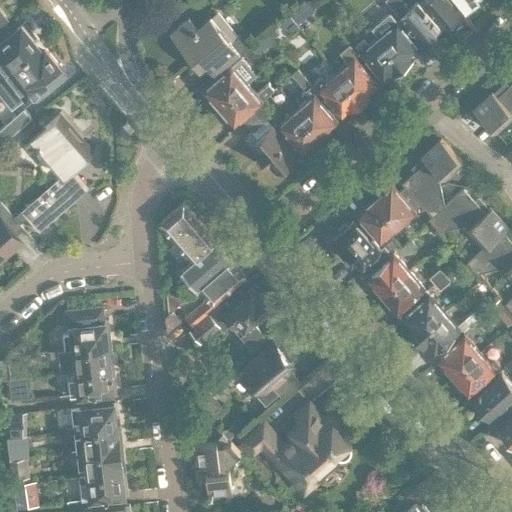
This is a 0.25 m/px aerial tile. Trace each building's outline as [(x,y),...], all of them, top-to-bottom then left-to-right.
[(407,9),(399,0),(385,0),(393,9),(422,43),(430,36),(431,37),(433,37),(434,36),(435,35),(436,34),(437,33),(437,31),(437,30),(440,28),(417,1),(407,9)] [(421,0),(443,25),(445,24),(448,24),(453,20),(453,16),(461,10),(452,0),(421,0)] [(297,3),(286,12),(294,21),(305,12),(297,3)] [(294,21),(286,12),(279,18),(291,32),(298,26),(294,21)] [(201,65),(198,67),(199,68),(210,59),(218,67),(212,72),(213,73),(233,57),(243,48),(249,43),(240,32),(230,41),(209,15),(202,21),(204,23),(197,29),(188,18),(189,17),(188,16),(169,32),(178,43),(180,41),(201,65)] [(396,20),(378,35),(402,63),(412,55),(410,53),(419,46),(396,20)] [(0,67),(2,70),(5,68),(37,43),(35,41),(39,39),(30,29),(27,31),(21,23),(0,39),(0,67)] [(270,37),(276,32),(271,25),(264,31),(270,37)] [(393,71),(402,63),(378,35),(360,50),(383,77),(391,69),(393,71)] [(41,48),(37,43),(5,68),(2,70),(12,83),(6,87),(18,101),(44,81),(42,77),(59,64),(44,46),(41,48)] [(347,61),(336,71),(360,99),(370,91),(368,89),(377,82),(354,56),(357,53),(349,44),(340,52),(347,61)] [(248,54),(243,48),(233,57),(238,63),(248,54)] [(218,102),(219,104),(246,81),(230,64),(204,87),(210,94),(208,96),(216,104),(218,102)] [(306,99),(296,107),(317,133),(319,131),(323,132),(327,128),(327,124),(335,118),(314,93),(317,90),(297,68),(290,73),(305,90),(301,93),(306,99)] [(351,107),(360,99),(336,71),(324,81),(319,75),(313,80),(341,113),(349,105),(351,107)] [(511,80),(496,95),(496,96),(511,114),(511,113),(511,80)] [(261,99),(246,81),(219,104),(221,106),(219,108),(226,116),(228,114),(234,122),(261,99)] [(259,90),(265,96),(274,88),(268,82),(259,90)] [(472,106),(474,108),(495,132),(496,132),(495,131),(511,116),(511,113),(511,114),(496,96),(496,95),(491,89),(472,106)] [(272,109),(265,100),(259,106),(266,114),(272,109)] [(0,143),(31,117),(23,107),(0,126),(0,143)] [(316,134),(317,133),(296,107),(278,122),(300,148),(308,142),(311,142),(315,138),(316,134)] [(256,109),(243,119),(252,129),(264,119),(256,109)] [(30,136),(62,173),(21,209),(38,230),(88,187),(70,167),(94,147),(93,146),(88,151),(75,136),(77,135),(58,114),(62,111),(61,110),(30,136)] [(31,118),(20,128),(26,136),(38,126),(31,118)] [(257,150),(256,151),(267,164),(269,162),(275,169),(283,163),(287,163),(292,158),(292,155),(294,153),(270,125),(250,142),(257,150)] [(462,162),(461,160),(439,136),(420,153),(426,159),(427,159),(442,176),(442,177),(443,178),(462,162)] [(439,180),(442,177),(442,176),(427,159),(426,159),(403,181),(402,180),(401,181),(432,214),(432,215),(463,187),(463,186),(444,203),(439,180)] [(384,188),(373,197),(383,209),(397,225),(414,210),(392,184),(386,190),(384,188)] [(464,223),(467,228),(485,212),(484,211),(463,187),(432,215),(432,214),(428,217),(439,229),(440,228),(464,223)] [(397,225),(383,209),(373,197),(363,206),(364,208),(357,214),(379,240),(397,225)] [(0,258),(17,244),(20,246),(13,237),(23,227),(0,200),(0,258)] [(183,201),(159,221),(191,258),(215,238),(183,201)] [(483,245),(505,225),(506,225),(507,224),(490,205),(484,211),(485,212),(467,228),(483,245)] [(388,250),(384,244),(381,247),(372,237),(369,239),(352,219),(347,223),(344,223),(337,229),(337,232),(333,236),(343,247),(341,249),(351,261),(353,259),(359,266),(372,255),(377,260),(388,250)] [(502,265),(506,270),(511,264),(511,241),(501,230),(506,225),(505,225),(483,245),(467,260),(478,272),(478,271),(502,265)] [(301,236),(297,241),(303,248),(308,244),(301,236)] [(197,286),(198,285),(231,257),(232,255),(216,237),(215,238),(191,258),(181,267),(197,286)] [(392,237),(384,244),(388,250),(397,242),(392,237)] [(405,252),(415,244),(410,238),(400,246),(405,252)] [(381,291),(382,292),(408,269),(393,252),(367,275),(373,282),(373,286),(377,290),(381,291)] [(215,299),(245,273),(231,257),(198,285),(207,296),(184,315),(193,326),(219,303),(215,299)] [(436,281),(447,271),(441,265),(431,275),(436,281)] [(382,292),(383,294),(383,297),(387,302),(391,302),(397,310),(424,287),(408,269),(382,292)] [(452,277),(447,271),(436,281),(441,287),(452,277)] [(227,301),(225,298),(219,303),(193,326),(190,329),(200,340),(219,324),(222,328),(230,321),(248,342),(259,333),(260,328),(254,321),(258,317),(262,317),(266,316),(268,313),(268,309),(273,305),(260,291),(257,294),(251,287),(236,299),(233,296),(227,301)] [(169,312),(183,298),(167,292),(169,312)] [(407,325),(415,335),(444,310),(428,292),(402,315),(409,323),(407,325)] [(506,325),(511,319),(511,310),(500,297),(490,306),(506,325)] [(63,332),(64,348),(111,342),(108,319),(104,319),(102,304),(64,308),(66,325),(70,324),(71,331),(63,332)] [(482,313),(477,307),(466,316),(472,322),(482,313)] [(433,351),(459,328),(444,310),(415,335),(424,344),(426,343),(433,351)] [(176,323),(169,312),(166,315),(167,328),(170,328),(176,323)] [(453,374),(479,351),(464,333),(438,356),(444,364),(444,368),(448,372),(452,372),(453,374)] [(244,368),(244,367),(238,372),(265,402),(278,391),(280,393),(297,377),(288,367),(293,362),(290,360),(290,356),(286,351),(282,350),(274,341),(244,368)] [(108,358),(112,358),(111,342),(64,348),(66,363),(74,363),(75,370),(109,366),(108,358)] [(30,353),(29,343),(17,345),(18,355),(30,353)] [(490,363),(479,351),(453,374),(454,376),(454,379),(458,384),(462,384),(468,391),(510,355),(505,350),(490,363)] [(0,378),(8,378),(9,378),(6,357),(0,358),(0,378)] [(19,365),(8,367),(10,378),(23,376),(23,375),(21,376),(19,365)] [(110,374),(109,366),(75,370),(76,376),(68,377),(70,394),(116,389),(114,373),(110,374)] [(511,381),(501,368),(471,395),(473,397),(472,401),(477,406),(481,406),(490,416),(491,415),(495,419),(511,404),(511,381)] [(10,378),(9,378),(8,378),(11,395),(25,394),(23,376),(10,378)] [(196,399),(207,389),(201,382),(189,392),(196,399)] [(212,418),(224,407),(208,390),(199,398),(212,418)] [(71,405),(73,429),(82,428),(82,427),(83,427),(116,424),(115,415),(119,415),(117,400),(71,405)] [(508,436),(511,440),(511,404),(495,419),(498,423),(497,424),(499,426),(501,431),(503,434),(508,436)] [(332,413),(330,413),(329,413),(327,414),(322,419),(316,412),(311,417),(303,408),(296,414),(300,418),(291,426),(297,433),(284,444),(263,421),(243,438),(244,439),(238,444),(246,453),(252,448),(253,449),(264,440),(292,472),(289,474),(303,489),(314,480),(309,474),(334,452),(335,453),(337,454),(338,455),(340,455),(343,455),(345,455),(347,453),(348,453),(349,452),(350,450),(350,449),(351,447),(351,445),(351,444),(350,443),(350,441),(349,440),(336,425),(337,424),(338,422),(338,421),(338,420),(338,419),(338,418),(337,417),(336,415),(335,414),(334,414),(333,413),(332,413)] [(19,410),(8,412),(10,435),(22,434),(19,410)] [(224,431),(229,437),(238,430),(233,423),(224,431)] [(74,435),(76,451),(122,446),(121,430),(117,431),(116,424),(83,427),(82,427),(82,428),(82,434),(74,435)] [(192,443),(195,467),(207,465),(208,471),(205,472),(208,495),(232,492),(229,469),(226,469),(225,463),(228,463),(240,452),(230,441),(222,442),(223,442),(217,443),(216,440),(192,443)] [(88,466),(89,473),(121,469),(120,462),(124,462),(122,446),(76,451),(78,467),(88,466)] [(9,458),(13,481),(23,480),(20,457),(9,458)] [(126,477),(122,477),(121,469),(89,473),(89,480),(79,481),(81,497),(128,492),(126,477)] [(37,479),(29,479),(31,504),(40,503),(37,479)] [(130,511),(129,503),(83,509),(83,511),(130,511)] [(415,503),(404,511),(428,511),(421,504),(418,507),(415,503)]
